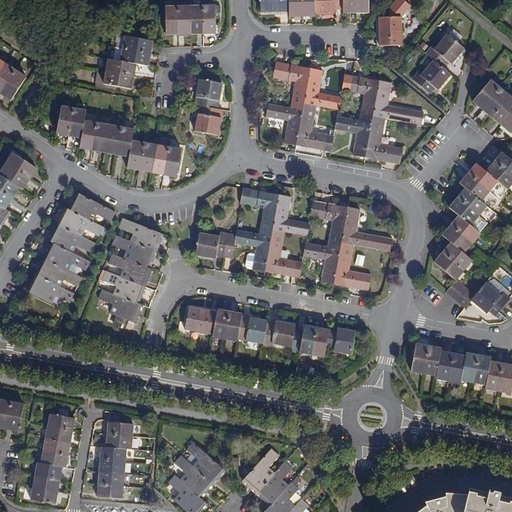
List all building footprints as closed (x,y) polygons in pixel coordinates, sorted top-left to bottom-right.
[(289,12),(289,0),(261,0),(261,12),(289,12)] [(289,0),(289,12),(289,17),(297,17),(297,11),(302,11),(302,0),(289,0)] [(315,17),(315,13),(314,0),(302,0),(302,11),(309,11),(309,17),(315,17)] [(314,0),(315,13),(336,13),(336,10),(344,10),(343,0),(314,0)] [(356,6),(356,0),(343,0),(344,10),(344,13),(351,13),(351,7),(356,6)] [(356,0),(356,6),(362,6),(362,13),(369,13),(368,0),(356,0)] [(192,35),(191,6),(178,7),(179,28),(185,28),(185,35),(192,35)] [(203,6),(191,6),(192,35),(198,35),(198,28),(204,28),(203,6)] [(203,6),(204,28),(210,28),(210,35),(217,35),(216,6),(203,6)] [(179,28),(178,7),(165,7),(166,35),(173,35),(173,28),(179,28)] [(380,45),(402,45),(401,17),(379,17),(380,45)] [(111,47),(144,53),(145,47),(152,48),(153,42),(113,35),(111,47)] [(435,60),(445,69),(450,63),(452,65),(465,50),(448,35),(434,50),(432,48),(426,54),(435,60)] [(144,53),(111,47),(109,59),(136,65),(148,67),(150,59),(143,57),(144,53)] [(135,71),(136,65),(109,59),(106,72),(127,76),(128,70),(135,71)] [(445,69),(435,60),(421,76),(418,73),(413,80),(431,95),(436,89),(439,91),(452,75),(445,69)] [(273,79),(281,80),(284,64),(276,63),(273,79)] [(5,89),(16,71),(5,64),(0,72),(0,86),(5,89)] [(290,109),(303,111),(304,104),(311,69),(284,64),(281,80),(295,83),(290,109)] [(323,71),(311,69),(304,104),(316,106),(339,111),(341,98),(319,94),(323,71)] [(27,78),(16,71),(5,89),(9,91),(5,98),(11,102),(27,78)] [(127,76),(106,72),(104,84),(131,90),(134,77),(127,76)] [(350,93),(353,77),(345,76),(342,91),(350,93)] [(364,96),(360,122),(372,124),(374,117),(380,83),(353,77),(350,93),(364,96)] [(195,105),(200,106),(218,109),(223,84),(200,80),(195,105)] [(487,105),(500,89),(491,81),(473,102),(482,110),(487,105)] [(374,117),(386,119),(422,126),(424,114),(388,107),(392,85),(380,83),(374,117)] [(9,91),(5,89),(1,95),(5,98),(9,91)] [(500,89),(487,105),(492,110),(487,115),(492,119),(510,97),(500,89)] [(511,114),(511,99),(510,97),(492,119),(497,123),(501,118),(506,122),(511,114)] [(296,146),(324,151),(327,135),(312,133),(316,106),(304,104),(303,111),(296,146)] [(296,146),(303,111),(290,109),(269,105),(266,117),(288,121),(283,144),(296,146)] [(482,110),(487,115),(492,110),(487,105),(482,110)] [(70,131),(74,108),(61,106),(56,134),(64,135),(65,130),(70,131)] [(218,109),(200,106),(195,132),(218,136),(223,110),(218,109)] [(82,139),(85,121),(87,111),(74,108),(70,131),(75,132),(74,137),(82,139)] [(381,146),(386,119),(374,117),(372,124),(366,159),(392,164),(395,148),(381,146)] [(372,124),(360,122),(338,118),(335,131),(357,135),(353,157),(366,159),(372,124)] [(497,123),(502,127),(506,122),(501,118),(497,123)] [(93,144),(97,123),(85,121),(82,139),(80,149),(86,150),(87,143),(93,144)] [(506,122),(502,127),(506,130),(510,125),(506,122)] [(105,153),(110,125),(97,123),(93,144),(98,145),(97,152),(105,153)] [(118,149),(122,127),(110,125),(105,153),(111,154),(112,148),(118,149)] [(130,158),(133,141),(135,130),(122,127),(118,149),(124,150),(123,157),(130,158)] [(334,137),(327,135),(324,151),(331,153),(334,137)] [(135,164),(141,165),(145,143),(133,141),(130,158),(128,170),(135,171),(135,164)] [(145,143),(141,165),(146,166),(145,173),(152,174),(157,146),(145,143)] [(157,146),(152,174),(158,175),(159,169),(165,169),(169,148),(157,146)] [(181,150),(169,148),(165,169),(170,170),(169,177),(176,179),(181,150)] [(395,148),(392,164),(400,166),(403,150),(395,148)] [(6,165),(24,176),(28,171),(33,175),(37,170),(13,154),(6,165)] [(499,167),(511,178),(511,161),(502,154),(498,159),(502,163),(499,167)] [(494,163),(499,167),(502,163),(498,159),(494,163)] [(495,172),(499,167),(494,163),(490,168),(495,172)] [(21,181),(24,176),(6,165),(0,174),(0,175),(20,188),(23,190),(27,184),(21,181)] [(473,179),(499,201),(508,191),(486,173),(477,166),(476,165),(472,170),(477,174),(473,179)] [(490,168),(486,173),(508,191),(511,185),(511,178),(499,167),(495,172),(490,168)] [(472,170),(468,175),(473,179),(477,174),(472,170)] [(28,171),(24,176),(30,180),(33,175),(28,171)] [(20,188),(0,175),(0,190),(7,195),(11,190),(16,194),(20,188)] [(473,179),(468,175),(464,179),(469,183),(473,179)] [(460,185),(466,189),(491,211),(499,201),(473,179),(469,183),(464,179),(460,185)] [(249,207),(252,191),(243,189),(240,205),(249,207)] [(463,203),(489,226),(497,216),(491,211),(466,189),(461,194),(466,199),(463,203)] [(4,200),(7,195),(0,190),(0,205),(6,209),(10,203),(4,200)] [(11,190),(7,195),(13,199),(16,194),(11,190)] [(259,236),(272,238),(273,230),(279,196),(252,191),(249,207),(264,210),(259,236)] [(69,211),(93,223),(97,215),(111,222),(116,213),(78,193),(69,211)] [(461,194),(458,199),(463,203),(466,199),(461,194)] [(13,199),(7,195),(4,200),(10,203),(13,199)] [(279,196),(273,230),(285,233),(307,237),(309,225),(288,221),(292,198),(279,196)] [(463,203),(458,199),(454,203),(459,207),(463,203)] [(319,220),(322,204),(314,202),(311,218),(319,220)] [(489,226),(463,203),(459,207),(454,203),(449,209),(459,217),(480,235),(489,226)] [(348,209),(322,204),(319,220),(333,223),(328,248),(341,251),(342,243),(348,209)] [(6,209),(0,205),(0,227),(1,228),(12,213),(6,209)] [(107,230),(93,223),(69,211),(66,209),(58,225),(81,237),(84,230),(102,240),(107,230)] [(348,209),(342,243),(354,245),(391,253),(393,241),(357,234),(361,211),(348,209)] [(472,245),(480,235),(459,217),(455,222),(460,226),(456,231),(472,245)] [(133,235),(130,242),(155,252),(162,235),(123,219),(119,229),(133,235)] [(451,227),(456,231),(460,226),(455,222),(451,227)] [(49,241),(53,243),(73,253),(76,246),(90,253),(95,244),(81,237),(58,225),(49,241)] [(453,235),(456,231),(451,227),(447,231),(453,235)] [(272,238),(265,273),(291,278),(294,262),(288,261),(289,253),(282,252),(285,233),(273,230),(272,238)] [(272,238),(259,236),(237,231),(236,236),(229,235),(224,258),(232,259),(235,244),(257,248),(253,271),(265,273),(272,238)] [(472,245),(456,231),(453,235),(447,231),(442,237),(451,244),(464,255),(472,245)] [(224,258),(229,235),(220,233),(219,237),(200,233),(196,256),(216,259),(216,256),(224,258)] [(124,259),(148,268),(155,252),(130,242),(116,236),(112,246),(126,252),(124,259)] [(53,243),(44,260),(69,272),(72,265),(86,272),(90,263),(73,253),(53,243)] [(334,286),(361,291),(364,275),(350,272),(354,245),(342,243),(341,251),(334,286)] [(341,251),(328,248),(306,244),(304,257),(326,261),(322,284),(334,286),(341,251)] [(473,262),(464,255),(451,244),(447,249),(452,253),(448,257),(465,272),(473,262)] [(443,253),(448,257),(452,253),(447,249),(443,253)] [(444,262),(448,257),(443,253),(439,257),(444,262)] [(152,270),(148,268),(124,259),(114,255),(109,265),(123,270),(120,278),(145,288),(152,270)] [(435,263),(457,281),(465,272),(448,257),(444,262),(439,257),(435,263)] [(69,272),(44,260),(36,276),(60,288),(64,281),(77,288),(82,279),(69,272)] [(302,264),(294,262),(291,278),(300,279),(302,264)] [(479,292),(494,305),(497,303),(503,309),(511,297),(511,278),(499,268),(479,292)] [(138,305),(145,288),(120,278),(106,272),(102,281),(116,288),(113,295),(138,305)] [(364,275),(361,291),(369,292),(372,276),(364,275)] [(74,295),(60,288),(36,276),(28,292),(52,305),(56,297),(69,304),(74,295)] [(463,286),(457,281),(446,294),(452,299),(463,286)] [(458,304),(469,291),(463,286),(452,299),(458,304)] [(138,305),(113,295),(103,290),(99,300),(113,306),(110,314),(135,324),(142,306),(138,305)] [(469,291),(458,304),(464,309),(475,297),(469,291)] [(185,330),(213,336),(217,313),(189,308),(185,330)] [(217,313),(213,336),(213,337),(226,340),(229,319),(224,318),(225,311),(218,310),(217,313)] [(229,319),(226,340),(238,343),(238,340),(243,317),(243,315),(231,312),(229,319)] [(238,340),(264,345),(268,323),(268,322),(243,317),(238,340)] [(268,323),(264,345),(264,347),(271,349),(272,345),(292,349),(296,329),(296,326),(276,323),(275,325),(268,323)] [(305,326),(304,331),(300,354),(312,356),(316,336),(311,334),(312,327),(305,326)] [(331,328),(330,331),(326,351),(351,356),(356,332),(331,328)] [(304,331),(296,329),(292,349),(291,353),(300,354),(304,331)] [(326,351),(330,331),(323,329),(322,336),(316,336),(312,356),(325,359),(326,351)] [(423,374),(427,354),(422,353),(423,346),(416,345),(411,372),(423,374)] [(433,355),(427,354),(423,374),(436,377),(440,352),(441,349),(434,348),(433,355)] [(447,354),(440,352),(436,377),(435,380),(448,382),(452,361),(447,360),(447,354)] [(461,381),(473,384),(477,363),(471,362),(473,355),(466,354),(465,357),(461,381)] [(460,385),(461,381),(465,357),(459,356),(457,362),(452,361),(448,382),(460,385)] [(483,364),(477,363),(473,384),(486,386),(490,362),(491,358),(485,358),(483,364)] [(496,364),(490,362),(486,386),(485,390),(497,392),(501,371),(495,370),(496,364)] [(507,372),(501,371),(497,392),(510,395),(511,383),(511,366),(508,366),(507,372)] [(0,400),(0,429),(6,430),(10,403),(0,400)] [(23,405),(10,403),(6,430),(18,432),(23,405)] [(47,427),(71,432),(74,419),(49,415),(47,427)] [(107,436),(132,437),(133,425),(108,423),(107,436)] [(47,427),(45,439),(69,444),(71,432),(47,427)] [(106,448),(126,450),(131,450),(132,437),(107,436),(106,448)] [(69,444),(45,439),(43,452),(67,456),(69,444)] [(197,461),(192,467),(212,485),(224,472),(193,443),(186,451),(197,461)] [(126,450),(106,448),(100,447),(99,461),(125,463),(126,450)] [(256,494),(274,474),(268,469),(278,457),(271,450),(243,481),(256,494)] [(65,468),(67,456),(43,452),(41,464),(61,468),(65,468)] [(186,474),(180,481),(200,499),(212,485),(192,467),(181,457),(174,464),(186,474)] [(124,475),(125,463),(99,461),(98,472),(124,475)] [(274,474),(256,494),(269,506),(288,486),(282,480),(292,469),(284,462),(274,474)] [(34,475),(59,480),(61,468),(41,464),(36,463),(34,475)] [(98,472),(97,485),(123,487),(124,475),(98,472)] [(34,475),(32,488),(57,492),(59,480),(34,475)] [(200,499),(180,481),(175,476),(168,484),(179,494),(173,500),(186,511),(199,511),(207,505),(200,499)] [(291,483),(288,486),(269,506),(264,511),(289,511),(294,507),(288,501),(298,490),(291,483)] [(123,487),(97,485),(96,498),(121,500),(123,487)] [(421,506),(412,511),(511,511),(511,497),(496,494),(496,493),(496,492),(491,491),(490,492),(490,493),(466,487),(464,493),(441,491),(441,496),(420,503),(421,506)] [(57,492),(32,488),(30,500),(54,505),(57,492)] [(294,507),(289,511),(303,511),(308,507),(300,500),(294,507)]
